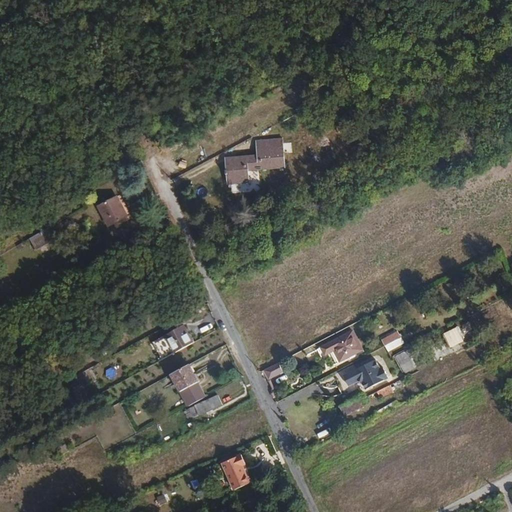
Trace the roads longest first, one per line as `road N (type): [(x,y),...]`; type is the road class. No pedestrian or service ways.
road 1 (residential): [(148,154),(314,511)]
road 2 (track): [(93,24),(148,154)]
